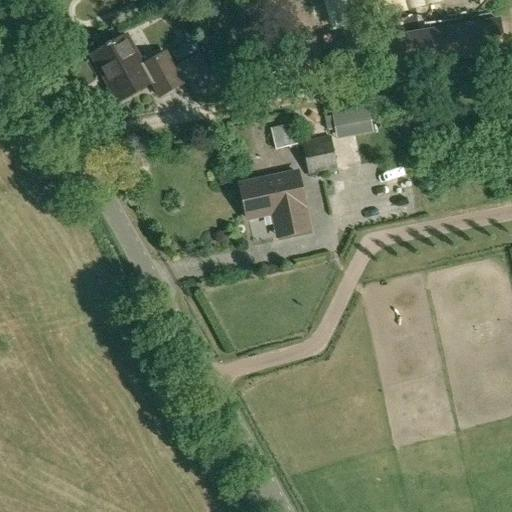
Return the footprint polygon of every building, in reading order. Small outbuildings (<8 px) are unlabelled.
[(332,0),(336,23),(453,3),(452,0),(332,0)] [(369,41),(374,73),(504,52),(499,20),(369,41)] [(91,56),(117,102),(151,83),(158,97),(182,83),(184,82),(204,108),(224,97),(200,52),(173,67),(166,54),(143,67),(126,37),(91,56)] [(193,41),(172,53),(177,62),(199,51),(193,41)] [(364,52),(325,58),(328,81),(368,75),(364,52)] [(371,105),(335,111),(337,126),(373,120),(371,105)] [(269,129),(276,152),(297,146),(292,124),(269,129)] [(337,171),(331,136),(302,142),(308,179),(337,171)] [(272,214),(274,225),(277,238),(310,231),(298,173),(240,185),(247,220),(272,214)]
